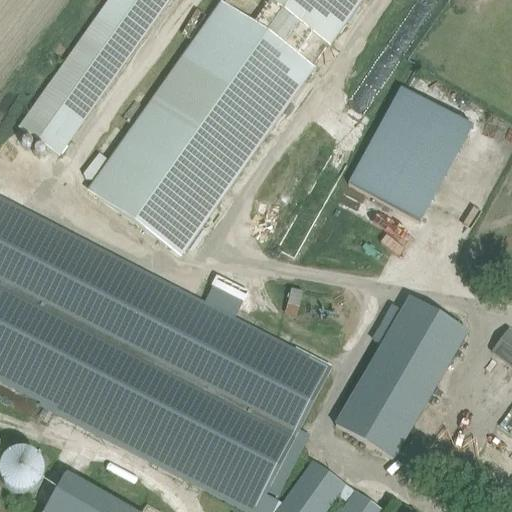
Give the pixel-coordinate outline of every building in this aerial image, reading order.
[(118,0),(25,132),(55,153),(162,0),(118,0)] [(203,233),(367,0),(223,0),(87,193),(183,261),(203,233)] [(141,101),(151,84),(144,80),(133,97),(141,101)] [(423,223),(471,125),(397,88),(349,187),(423,223)] [(106,126),(92,150),(101,155),(114,131),(106,126)] [(0,382),(42,405),(244,511),(276,511),(282,505),(277,503),(310,439),(298,433),(327,377),(331,369),(235,319),(248,294),(218,278),(205,304),(0,197),(0,382)] [(287,304),(298,307),(302,293),(291,290),(287,304)] [(341,423),(395,455),(467,332),(413,300),(341,423)] [(492,353),(511,368),(511,333),(508,331),(492,353)] [(511,428),(511,410),(503,423),(511,429),(511,428)] [(3,486),(5,489),(7,491),(10,493),(14,495),(19,496),(24,496),(29,495),(33,494),(37,491),(39,488),(41,486),(43,481),(44,477),(44,473),(44,470),(43,466),(41,463),(36,457),(33,455),(28,453),(25,452),(21,452),(18,452),(13,454),(10,456),(7,457),(4,460),(2,463),(1,467),(0,470),(0,478),(1,482),(3,486)] [(355,493),(312,463),(282,505),(276,511),(385,511),(392,502),(363,482),(355,493)] [(134,511),(64,475),(44,511),(134,511)] [(500,498),(511,506),(511,505),(511,497),(505,492),(500,498)]
